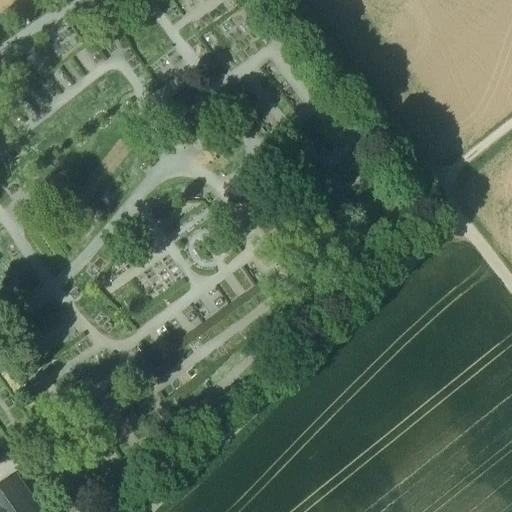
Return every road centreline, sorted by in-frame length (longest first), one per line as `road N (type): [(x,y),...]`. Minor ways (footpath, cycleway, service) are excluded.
road 1 (track): [(150,511),(461,222)]
road 2 (track): [(286,0),(460,223)]
